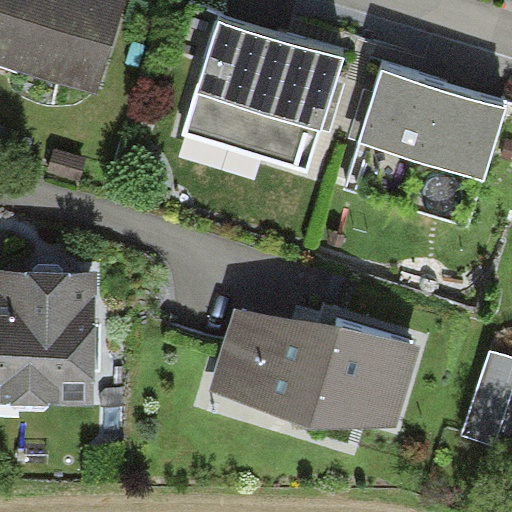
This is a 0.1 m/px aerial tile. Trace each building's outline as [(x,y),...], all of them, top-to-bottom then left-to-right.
[(116,0),(0,0),(0,47),(93,76),(116,0)] [(348,32),(248,0),(221,0),(184,115),(308,155),(348,32)] [(511,87),(385,49),(346,176),(472,214),(511,87)] [(10,303),(0,302),(0,393),(95,393),(95,260),(10,261),(10,303)] [(339,297),(237,290),(209,378),(311,408),(395,411),(419,328),(339,297)] [(511,353),(492,348),(467,435),(499,444),(511,397),(511,353)]
